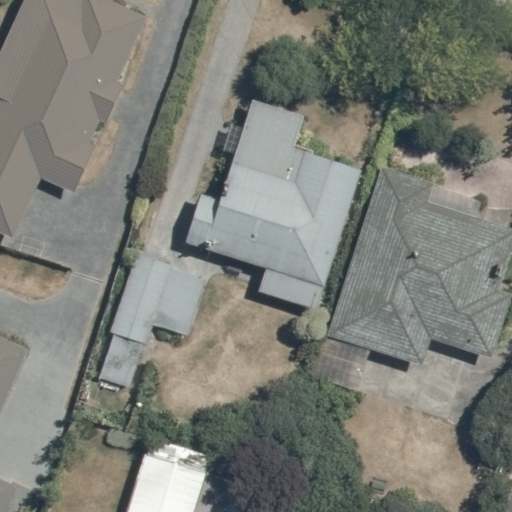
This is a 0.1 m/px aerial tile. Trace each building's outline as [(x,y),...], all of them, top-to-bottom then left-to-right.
[(140,9),(116,0),(12,0),(0,34),(0,226),(14,231),(35,174),(73,188),(140,9)] [(298,111),(245,96),(201,245),(264,263),(257,288),(313,305),(355,165),(288,145),(298,111)] [(471,195),(377,167),(314,376),(356,388),(369,346),(418,361),(426,335),(485,353),(505,287),(494,284),(511,227),(466,213),(471,195)] [(134,249),(95,376),(133,388),(155,317),(188,327),(205,271),(134,249)] [(0,510),(10,483),(0,479),(0,405),(23,341),(0,332),(0,510)] [(223,511),(232,476),(139,453),(124,511),(223,511)] [(511,511),(511,482),(502,511),(511,511)]
